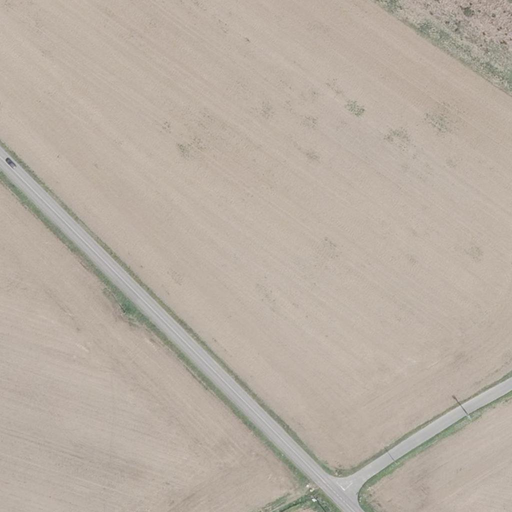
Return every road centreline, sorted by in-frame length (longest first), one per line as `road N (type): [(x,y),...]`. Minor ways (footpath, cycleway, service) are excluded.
road 1 (secondary): [(334,491),(0,157)]
road 2 (unclassified): [(511,380),(334,491)]
